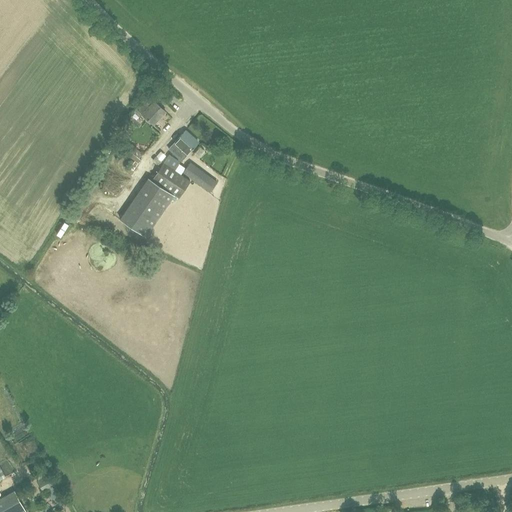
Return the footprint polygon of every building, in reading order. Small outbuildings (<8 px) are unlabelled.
[(142,112),(154,123),(166,111),(154,100),(142,112)] [(185,129),(169,146),(182,159),(198,142),(185,129)] [(143,153),(134,147),(131,152),(140,158),(143,153)] [(160,152),(156,156),(161,160),(165,155),(160,152)] [(167,156),(163,163),(174,171),(179,163),(167,156)] [(148,179),(121,221),(147,238),(174,195),(179,198),(190,181),(174,171),(163,163),(151,181),(148,179)] [(184,172),(210,191),(217,181),(191,163),(184,172)] [(161,270),(155,277),(159,280),(165,273),(161,270)] [(49,473),(38,480),(44,489),(55,483),(49,473)] [(26,511),(15,491),(0,499),(0,511),(26,511)] [(31,511),(47,504),(43,495),(26,503),(31,511)]
